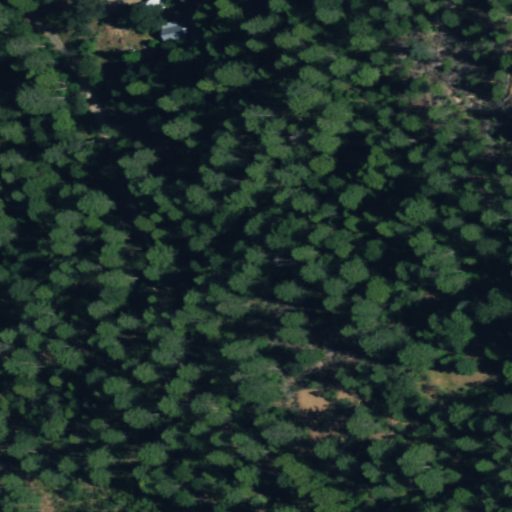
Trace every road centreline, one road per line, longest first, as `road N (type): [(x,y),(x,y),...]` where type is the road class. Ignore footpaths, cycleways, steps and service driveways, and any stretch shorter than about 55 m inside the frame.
road 1 (residential): [(319,511),(280,466),(208,405),(185,371),(137,229)]
road 2 (residential): [(137,229),(73,73),(18,0)]
